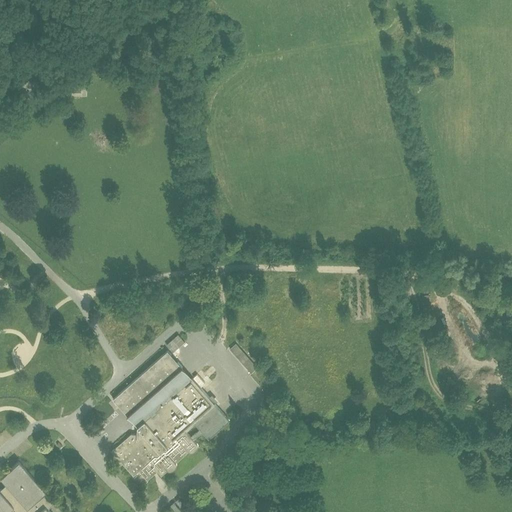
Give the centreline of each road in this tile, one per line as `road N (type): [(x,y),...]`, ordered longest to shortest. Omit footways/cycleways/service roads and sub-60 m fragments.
road 1 (track): [(201,269),(299,266),(403,280),(435,389),(511,420)]
road 2 (residential): [(200,473),(251,405),(252,389),(187,325),(126,372)]
road 3 (residential): [(126,372),(73,296),(0,226)]
road 4 (track): [(73,296),(201,269)]
